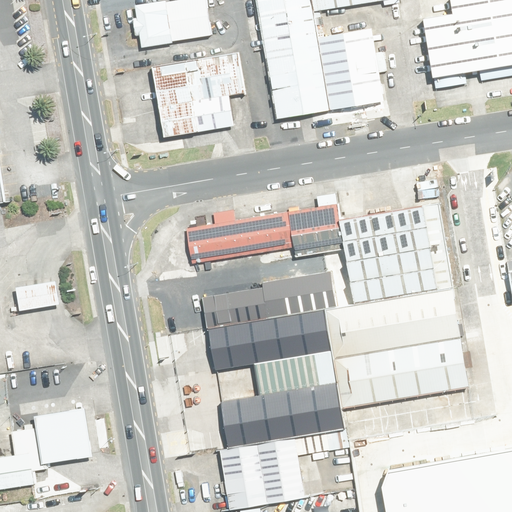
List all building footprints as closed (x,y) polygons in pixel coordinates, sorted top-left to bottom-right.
[(199,0),(155,0),(130,4),(136,43),(205,33),(199,0)] [(252,0),(271,116),(324,108),(312,36),(306,0),(252,0)] [(311,0),(313,9),(368,0),(311,0)] [(421,16),(430,73),(511,59),(511,0),(448,0),(450,11),(421,16)] [(376,100),(364,27),(312,36),(324,108),(376,100)] [(232,51),(149,64),(160,135),(230,124),(225,93),(238,91),(232,51)] [(428,201),(336,215),(349,300),(441,286),(428,201)] [(329,204),(178,227),(184,262),(285,246),(286,254),(336,247),(329,204)] [(511,298),(511,264),(500,266),(506,299),(511,298)] [(325,270),(254,281),(255,285),(259,315),(330,303),(325,270)] [(61,304),(57,279),(38,283),(18,287),(22,311),(42,308),(61,304)] [(197,324),(259,315),(255,285),(193,295),(197,324)] [(449,285),(320,306),(328,354),(457,334),(449,285)] [(318,308),(205,326),(211,366),(325,348),(318,308)] [(457,334),(328,354),(331,379),(336,409),(466,388),(457,334)] [(331,379),(218,397),(225,445),(288,435),(339,427),(336,409),(331,379)] [(87,408),(37,416),(44,463),(95,456),(87,408)] [(35,471),(47,469),(40,428),(12,432),(16,455),(32,453),(35,471)] [(288,435),(225,445),(217,446),(227,505),(297,493),(288,435)] [(390,511),(511,511),(511,446),(384,471),(390,511)] [(16,455),(0,457),(0,490),(37,485),(35,471),(32,453),(16,455)]
